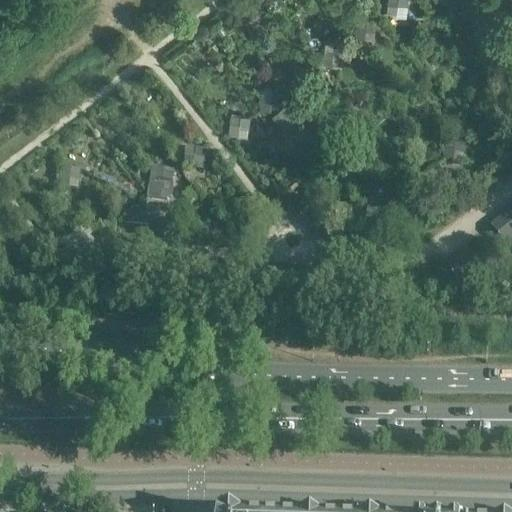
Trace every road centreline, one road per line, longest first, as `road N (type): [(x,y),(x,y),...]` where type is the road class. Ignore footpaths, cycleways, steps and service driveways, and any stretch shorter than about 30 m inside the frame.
road 1 (primary): [(511,379),(222,371),(0,343)]
road 2 (primary): [(0,419),(511,420)]
road 3 (tertiary): [(511,486),(196,475)]
road 4 (tertiary): [(196,495),(511,505)]
road 5 (tertiary): [(196,475),(0,477)]
road 6 (tertiary): [(0,494),(196,495)]
